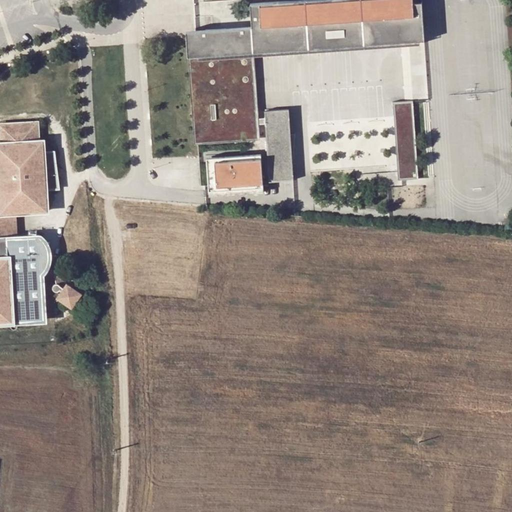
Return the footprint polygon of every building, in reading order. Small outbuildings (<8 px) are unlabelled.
[(415,40),(413,2),(421,1),(421,0),(283,0),(259,2),(261,25),(267,25),(267,31),(377,23),(378,42),(415,40)] [(253,51),(378,42),(377,23),(267,31),(267,25),(261,25),(259,2),(250,2),(251,25),(224,27),(225,48),(222,48),(223,54),(236,54),(239,100),(257,99),(253,51)] [(290,133),(288,108),(264,110),(265,117),(258,117),(257,99),(239,100),(236,54),(223,54),(222,48),(225,48),(224,27),(202,29),(202,33),(190,34),(195,104),(191,104),(192,121),(196,120),(197,141),(259,136),(259,123),(265,123),(269,181),(293,179),(292,167),(295,133),(290,133)] [(418,177),(412,100),(392,101),(393,116),(397,116),(401,179),(418,177)] [(0,121),(35,120),(36,140),(40,139),(38,118),(0,119),(0,121)] [(0,212),(12,212),(44,210),(43,188),(55,188),(50,150),(41,151),(40,139),(36,140),(35,120),(0,121),(0,212)] [(194,143),(259,139),(259,136),(197,141),(196,120),(192,121),(194,143)] [(263,191),(263,182),(217,185),(214,160),(261,157),(261,153),(206,157),(209,192),(209,195),(263,191)] [(263,182),(261,157),(214,160),(217,185),(263,182)] [(0,237),(13,237),(12,212),(0,212),(0,237)] [(38,274),(36,236),(13,237),(0,237),(0,322),(41,320),(38,274)] [(45,260),(45,253),(44,246),(41,240),(37,236),(36,236),(38,274),(41,271),(43,268),(45,260)] [(52,276),(62,283),(63,282),(64,280),(52,272),(52,276)] [(70,310),(81,294),(63,282),(62,283),(52,276),(51,281),(54,283),(53,284),(52,285),(52,286),(52,287),(52,288),(53,289),(55,289),(56,289),(57,289),(58,288),(58,287),(58,286),(58,284),(61,286),(53,299),(70,310)] [(7,327),(6,329),(5,331),(5,332),(6,334),(7,335),(8,336),(9,337),(11,337),(12,337),(14,336),(16,334),(16,333),(16,331),(16,330),(15,328),(14,327),(13,326),(11,326),(10,326),(8,327),(7,327)]
